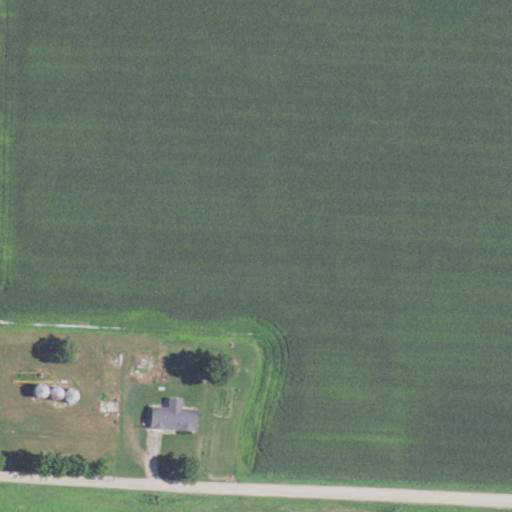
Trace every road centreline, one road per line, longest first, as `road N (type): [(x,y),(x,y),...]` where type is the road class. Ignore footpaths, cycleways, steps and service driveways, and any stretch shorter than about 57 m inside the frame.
road 1 (residential): [(511,499),(0,474)]
road 2 (residential): [(0,340),(228,344),(243,351),(252,363),(250,384),(225,433),(227,454),(251,487)]
